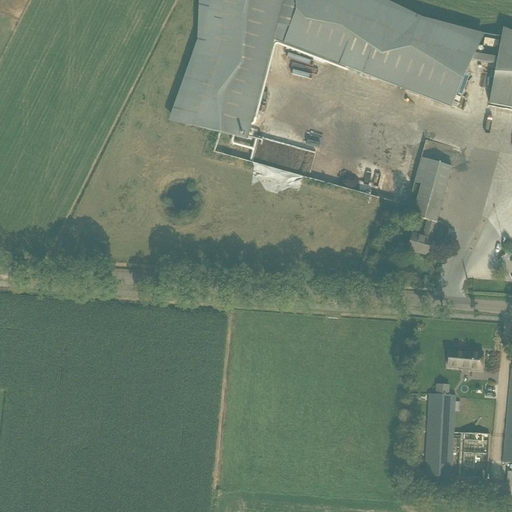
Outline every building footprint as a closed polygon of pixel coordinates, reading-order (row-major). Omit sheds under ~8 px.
[(248,139),(274,40),(283,0),(210,0),(179,121),(248,139)] [(472,56),(496,65),(501,37),(483,34),(476,42),(369,0),(283,0),(274,40),(451,109),(472,56)] [(511,108),(511,34),(502,33),(489,104),(511,108)] [(475,140),(488,143),(491,129),(478,126),(475,140)] [(308,178),(315,151),(256,136),(249,163),(308,178)] [(427,255),(430,245),(452,168),(427,161),(421,159),(415,183),(420,184),(416,200),(412,216),(411,217),(428,222),(423,239),(412,236),(411,240),(408,250),(427,255)] [(449,352),(448,367),(460,368),(460,364),(471,365),(470,369),(470,370),(481,371),(483,354),(472,352),(472,353),(449,352)] [(511,369),(511,370),(503,463),(511,463),(511,369)] [(429,394),(424,476),(451,478),(453,440),(453,433),(454,412),(455,402),(455,396),(448,395),(445,395),(445,394),(443,394),(443,395),(436,395),(429,394)] [(460,440),(458,478),(487,480),(489,435),(454,433),(453,440),(460,440)]
